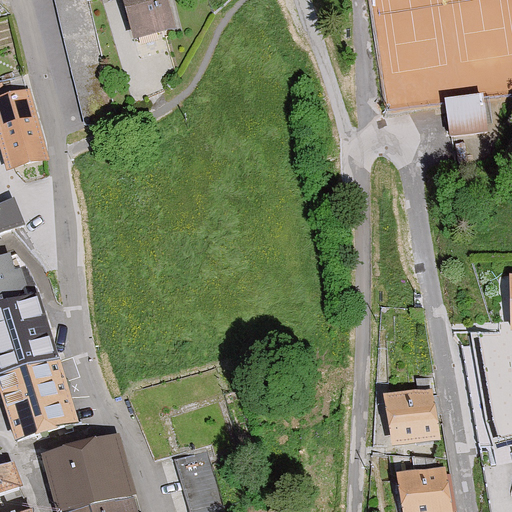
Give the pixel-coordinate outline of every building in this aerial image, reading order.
[(87,0),(53,0),(83,127),(115,120),(87,0)] [(173,32),(164,0),(120,0),(133,43),(173,32)] [(0,144),(7,173),(44,164),(24,78),(0,83),(0,144)] [(485,137),(480,100),(445,105),(450,142),(485,137)] [(0,235),(21,227),(11,202),(0,206),(0,235)] [(0,310),(4,310),(31,301),(22,271),(14,274),(9,258),(0,260),(0,310)] [(4,310),(24,372),(58,362),(38,299),(31,301),(4,310)] [(0,380),(24,372),(4,310),(0,310),(0,380)] [(511,347),(505,335),(472,335),(483,406),(496,452),(511,447),(511,347)] [(0,401),(14,445),(78,425),(58,362),(24,372),(0,380),(0,401)] [(392,450),(439,443),(431,391),(384,399),(392,450)] [(115,440),(79,450),(95,509),(131,499),(115,440)] [(81,511),(95,509),(79,450),(44,460),(58,511),(81,511)] [(226,511),(209,453),(175,461),(187,511),(226,511)] [(451,511),(446,457),(414,461),(416,474),(399,476),(402,511),(451,511)] [(0,469),(0,495),(20,489),(24,487),(15,464),(8,467),(0,469)] [(0,495),(0,511),(29,511),(20,489),(0,495)] [(134,511),(131,499),(95,509),(81,511),(134,511)]
